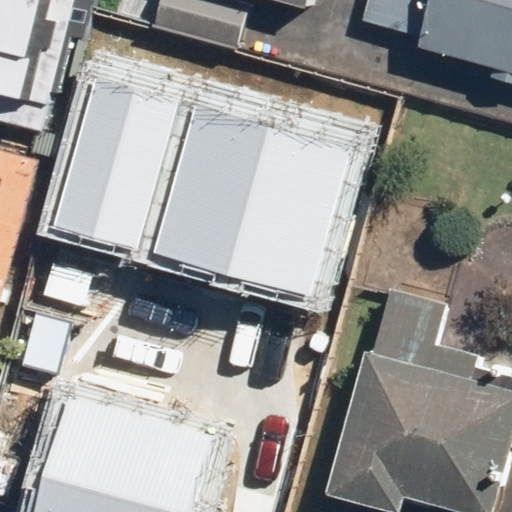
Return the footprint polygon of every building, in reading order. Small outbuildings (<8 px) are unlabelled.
[(0,0),(0,121),(53,135),(88,0),(0,0)] [(161,0),(155,25),(238,47),(249,0),(161,0)] [(425,45),(511,70),(511,0),(377,0),(372,16),(429,32),(425,45)] [(299,136),(260,128),(249,179),(289,187),(299,136)] [(0,311),(43,158),(0,146),(0,311)] [(328,491),(402,511),(407,493),(477,511),(501,511),(511,471),(511,371),(483,364),(486,354),(445,343),(457,301),(385,281),(328,491)] [(37,455),(233,509),(271,372),(94,323),(87,350),(67,345),(37,455)]
